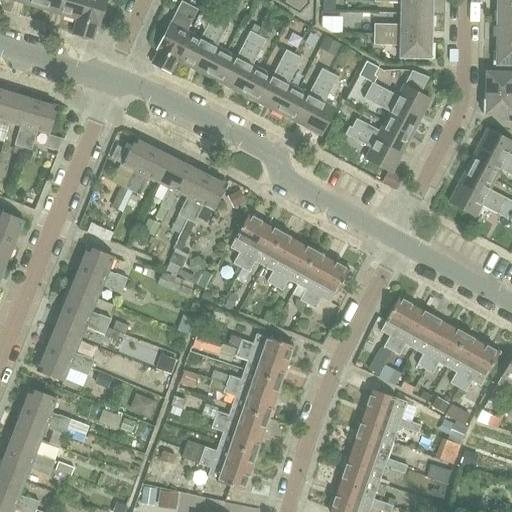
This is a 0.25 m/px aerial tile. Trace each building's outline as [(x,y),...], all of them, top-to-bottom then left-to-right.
[(58,14),(61,0),(40,0),(38,8),(58,14)] [(61,0),(58,14),(76,19),(82,0),(61,0)] [(98,26),(106,0),(82,0),(76,19),(73,33),(93,39),(97,25),(98,26)] [(285,0),(285,2),(299,9),(306,2),(305,0),(285,0)] [(432,14),(431,0),(374,0),(374,1),(401,2),(401,13),(432,14)] [(186,30),(196,10),(182,2),(171,23),(157,50),(158,50),(152,63),(171,73),(177,60),(191,33),(186,30)] [(511,4),(497,4),(497,24),(511,24),(511,4)] [(226,10),(221,17),(229,21),(233,14),(226,10)] [(194,69),(221,17),(213,13),(200,38),(191,33),(177,60),(194,69)] [(431,35),(432,14),(401,13),(401,24),(374,24),(373,34),(431,35)] [(216,46),(225,29),(229,21),(221,17),(194,69),(212,78),(226,52),(216,46)] [(511,24),(497,24),(497,44),(511,44),(511,24)] [(260,28),(255,26),(251,32),(257,35),(260,28)] [(261,29),(258,36),(263,39),(267,32),(261,29)] [(230,88),(257,36),(250,32),(249,32),(245,39),(240,49),(236,57),(226,52),(212,78),(230,88)] [(431,44),(431,35),(373,34),(373,44),(400,45),(400,57),(434,58),(434,44),(431,44)] [(252,65),(261,48),(265,40),(257,36),(230,88),(248,97),(262,70),(252,65)] [(332,56),(334,57),(335,55),(341,45),(326,37),(323,42),(319,49),(332,56)] [(511,44),(497,44),(496,51),(493,51),(493,64),(511,64),(511,44)] [(266,106),(293,55),(285,51),(272,75),(262,70),(248,97),(266,106)] [(288,84),(297,66),(301,59),(293,55),(266,106),(284,116),(298,89),(288,84)] [(361,77),(372,82),(379,68),(368,63),(361,77)] [(302,125),(329,74),(321,69),(308,94),(298,89),(284,116),(302,125)] [(430,99),(419,94),(428,78),(410,72),(398,95),(373,82),(368,90),(421,118),(430,99)] [(511,72),(486,72),(486,92),(511,92),(511,72)] [(324,102),(333,85),(337,78),(329,74),(302,125),(321,135),(335,108),(324,102)] [(0,118),(10,122),(18,94),(0,88),(0,118)] [(411,136),(421,118),(368,90),(364,99),(389,112),(384,122),(411,136)] [(511,92),(486,92),(486,99),(483,99),(482,113),(511,113),(511,92)] [(23,147),(38,100),(18,94),(10,122),(20,125),(15,144),(23,147)] [(38,100),(23,147),(32,150),(38,131),(49,134),(57,106),(38,100)] [(379,131),(362,122),(356,119),(351,127),(402,154),(411,136),(384,122),(379,131)] [(402,154),(351,127),(349,126),(344,134),(371,148),(365,158),(392,172),(402,154)] [(511,154),(508,153),(511,146),(511,141),(487,129),(477,147),(511,165),(511,154)] [(132,191),(154,147),(136,138),(123,164),(133,169),(124,187),(132,191)] [(159,182),(172,156),(154,147),(132,191),(140,195),(149,178),(159,182)] [(511,175),(511,165),(477,147),(468,165),(495,179),(500,169),(511,175)] [(172,156),(159,182),(169,187),(160,205),(168,209),(177,192),(190,165),(172,156)] [(190,165),(177,192),(187,196),(178,214),(186,218),(208,174),(190,165)] [(511,200),(490,189),(495,179),(468,165),(459,183),(511,210),(511,200)] [(382,182),(396,190),(402,178),(389,170),(388,170),(382,182)] [(186,218),(194,222),(203,205),(213,210),(227,183),(208,174),(186,218)] [(508,219),(511,212),(511,210),(459,183),(449,202),(476,216),(481,205),(508,219)] [(132,191),(124,187),(122,187),(112,207),(122,212),(132,191)] [(239,190),(227,196),(233,208),(245,202),(239,190)] [(139,198),(131,194),(126,203),(134,207),(139,198)] [(0,235),(15,242),(24,221),(0,211),(0,235)] [(241,268),(266,223),(249,213),(229,249),(238,254),(233,263),(241,268)] [(186,219),(186,218),(178,214),(171,227),(179,232),(186,219)] [(154,237),(160,224),(149,219),(144,232),(154,237)] [(194,223),(186,219),(179,232),(172,246),(181,250),(185,246),(184,242),(194,223)] [(263,268),(282,232),(266,223),(241,268),(249,272),(254,263),(263,268)] [(274,286),(299,241),(282,232),(263,268),(271,273),(266,282),(274,286)] [(15,242),(0,235),(0,259),(7,262),(15,242)] [(296,286),(316,250),(299,241),(274,286),(282,290),(287,281),(296,286)] [(78,267),(124,286),(127,278),(116,273),(116,274),(108,270),(113,257),(87,246),(78,267)] [(188,255),(176,249),(170,261),(182,267),(188,255)] [(308,304),(332,260),(316,250),(296,286),(305,291),(300,300),(308,304)] [(337,290),(349,269),(332,260),(308,304),(315,309),(321,298),(330,303),(337,290)] [(121,294),(124,286),(78,267),(70,288),(97,298),(102,285),(110,289),(121,294)] [(204,267),(195,269),(190,278),(205,285),(213,272),(204,267)] [(156,283),(179,292),(183,280),(161,271),(156,283)] [(91,311),(97,298),(70,288),(62,308),(107,327),(111,319),(99,314),(91,311)] [(211,293),(203,291),(201,299),(202,299),(211,301),(212,297),(212,296),(211,293)] [(237,296),(230,293),(224,306),(228,308),(231,309),(237,296)] [(391,350),(416,306),(399,296),(387,318),(380,331),(389,335),(383,346),(391,350)] [(278,301),(273,313),(280,316),(285,304),(278,301)] [(412,351),(432,315),(416,306),(391,350),(399,355),(404,347),(412,351)] [(80,339),(85,326),(93,330),(104,335),(116,339),(119,332),(111,329),(107,327),(62,308),(53,329),(80,339)] [(275,325),(278,316),(267,311),(263,320),(275,325)] [(424,369),(449,324),(432,315),(412,351),(421,356),(417,364),(424,369)] [(111,329),(119,332),(125,335),(129,326),(115,320),(111,329)] [(446,370),(466,333),(449,324),(424,369),(432,373),(437,365),(446,370)] [(75,352),(80,339),(53,329),(45,349),(91,368),(94,360),(83,355),(82,355),(75,352)] [(238,348),(287,364),(293,346),(257,333),(253,343),(241,339),(239,345),(238,348)] [(458,387),(482,342),(466,333),(446,370),(454,375),(450,383),(458,387)] [(228,344),(238,348),(242,337),(231,334),(228,344)] [(223,343),(197,335),(193,348),(200,350),(201,347),(219,353),(223,343)] [(479,388),(486,377),(500,352),(482,342),(458,387),(466,392),(470,383),(479,388)] [(237,348),(223,344),(221,352),(234,356),(237,348)] [(287,364),(238,348),(236,356),(247,360),(244,370),(254,373),(281,382),(287,364)] [(88,375),(91,368),(45,349),(37,370),(63,380),(69,367),(76,370),(76,371),(88,375)] [(174,358),(159,353),(154,368),(169,373),(174,358)] [(511,382),(511,356),(490,395),(499,400),(509,381),(511,382)] [(367,369),(378,375),(383,365),(372,359),(367,369)] [(274,400),(281,382),(254,373),(244,370),(241,379),(229,375),(226,384),(274,400)] [(197,376),(183,371),(179,383),(193,387),(197,376)] [(113,378),(100,372),(96,381),(110,386),(113,378)] [(399,387),(411,393),(414,387),(402,381),(399,387)] [(268,418),(274,400),(226,384),(223,392),(235,396),(231,405),(268,418)] [(59,415),(51,412),(56,399),(29,388),(22,409),(67,427),(70,419),(59,415)] [(408,402),(396,398),(371,389),(364,410),(420,429),(422,424),(402,418),(408,402)] [(155,400),(134,392),(127,408),(148,417),(155,400)] [(171,405),(183,409),(186,399),(175,395),(171,405)] [(442,400),(437,397),(431,407),(443,414),(444,412),(449,404),(442,400)] [(185,409),(183,409),(171,405),(169,413),(182,418),(185,409)] [(262,436),(268,418),(231,405),(228,415),(217,411),(214,419),(262,436)] [(64,435),(67,427),(22,409),(14,430),(40,440),(45,427),(53,430),(64,435)] [(418,434),(420,429),(364,410),(357,430),(394,443),(399,428),(418,434)] [(463,427),(469,415),(460,410),(453,422),(463,427)] [(491,417),(481,412),(479,416),(477,420),(487,425),(490,419),(491,417)] [(71,419),(68,427),(86,434),(89,426),(71,419)] [(120,428),(131,433),(135,423),(124,419),(120,428)] [(256,454),(262,436),(214,419),(211,428),(222,432),(219,441),(256,454)] [(464,432),(451,424),(445,435),(458,443),(464,432)] [(85,435),(68,428),(65,435),(83,442),(85,435)] [(36,453),(40,440),(14,430),(6,450),(52,468),(55,460),(43,456),(36,453)] [(389,458),(394,443),(357,430),(350,450),(406,470),(408,465),(389,458)] [(462,444),(441,437),(434,457),(455,464),(462,444)] [(216,450),(204,447),(187,441),(184,449),(250,472),(256,454),(219,441),(216,450)] [(243,490),(250,472),(184,449),(181,458),(199,464),(211,468),(207,478),(243,490)] [(49,476),(52,468),(6,450),(0,465),(0,472),(24,481),(29,469),(37,472),(49,476)] [(404,475),(406,470),(350,450),(343,470),(380,483),(385,468),(404,475)] [(164,462),(172,464),(173,462),(175,455),(166,452),(162,451),(160,455),(159,460),(161,461),(164,462)] [(73,467),(59,462),(56,470),(70,475),(73,467)] [(454,472),(428,463),(424,476),(449,484),(454,472)] [(375,498),(380,483),(343,470),(336,491),(392,510),(394,505),(375,498)] [(20,494),(24,481),(0,472),(0,495),(36,509),(39,501),(27,497),(20,494)] [(158,488),(146,486),(144,502),(156,504),(158,488)] [(159,506),(178,508),(180,491),(161,489),(159,506)] [(382,511),(391,511),(392,510),(336,491),(329,511),(330,511),(370,511),(371,508),(382,511)] [(34,511),(36,509),(0,495),(0,511),(12,511),(14,510),(19,511),(34,511)] [(124,511),(126,507),(116,503),(112,511),(124,511)]
